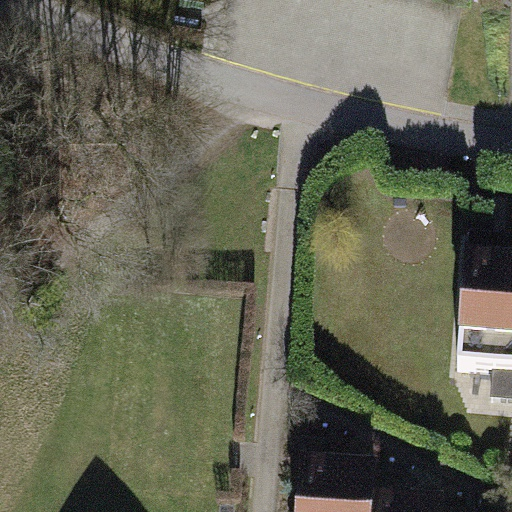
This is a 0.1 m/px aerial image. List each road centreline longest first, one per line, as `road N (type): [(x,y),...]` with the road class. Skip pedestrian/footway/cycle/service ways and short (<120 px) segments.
road 1 (track): [(257,94),(144,197),(0,309)]
road 2 (residential): [(511,148),(257,94)]
